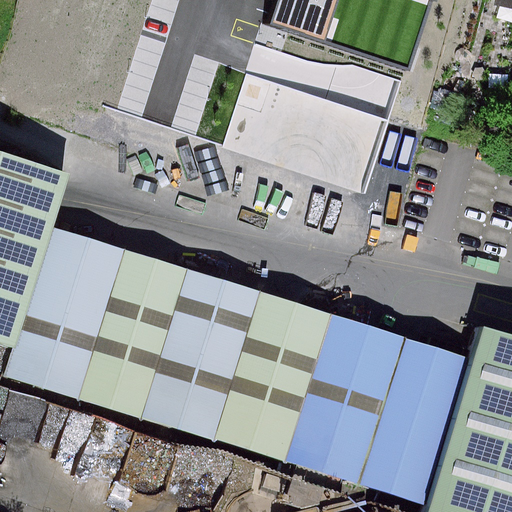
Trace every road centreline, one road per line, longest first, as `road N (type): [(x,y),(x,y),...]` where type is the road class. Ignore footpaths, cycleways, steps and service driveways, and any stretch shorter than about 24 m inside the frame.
road 1 (unknown): [(413,305),(99,209),(65,214),(45,228),(0,315)]
road 2 (unknown): [(413,305),(467,156)]
